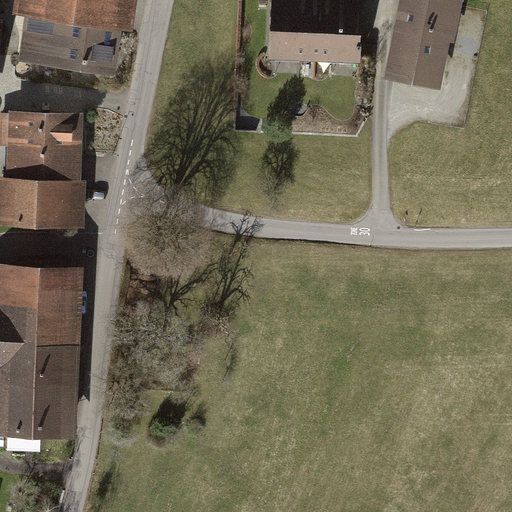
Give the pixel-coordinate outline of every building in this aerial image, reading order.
[(135,37),(141,0),(20,0),(17,17),(28,19),(21,59),(120,76),(127,35),(135,37)] [(271,0),(268,62),(313,64),(316,0),(271,0)] [(316,0),(313,64),(359,67),(362,0),(316,0)] [(402,0),(387,76),(441,87),(451,39),(455,39),(463,0),(402,0)] [(0,145),(9,146),(85,147),(85,115),(0,113),(0,137),(0,145)] [(85,147),(9,146),(8,175),(0,175),(0,227),(83,229),(84,180),(105,180),(105,156),(85,156),(85,147)] [(0,334),(80,335),(81,266),(4,265),(0,266),(0,334)] [(80,335),(0,334),(0,432),(9,433),(9,453),(12,453),(12,460),(39,460),(39,453),(43,453),(43,433),(79,433),(80,335)]
